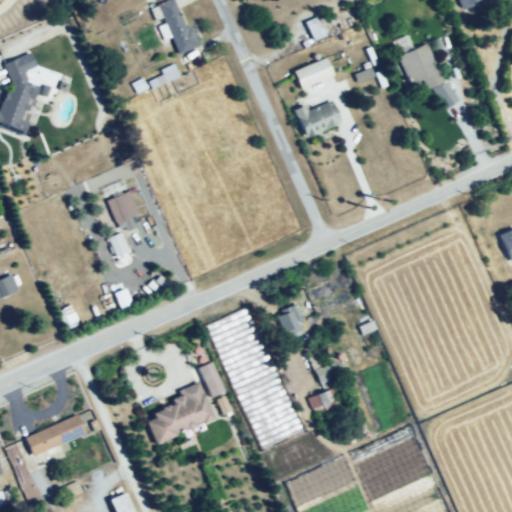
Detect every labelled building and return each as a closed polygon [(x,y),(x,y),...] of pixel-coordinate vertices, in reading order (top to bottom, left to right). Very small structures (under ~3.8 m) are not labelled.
[(179,56),(157,4),(166,0),(180,0),(200,48),(179,56)] [(460,0),(482,0),(484,3),(465,11),(460,0)] [(327,38),(313,44),(304,23),(318,17),(327,38)] [(401,55),(428,43),(444,77),(417,89),(401,55)] [(18,57),(28,85),(38,89),(30,115),(23,112),(20,120),(28,123),(23,138),(0,127),(0,99),(2,94),(7,97),(12,86),(11,80),(7,81),(2,65),(18,57)] [(293,72),(327,57),(336,77),(301,92),(293,72)] [(152,88),(146,75),(172,63),(178,76),(152,88)] [(350,78),(369,70),(374,84),(356,91),(350,78)] [(134,93),(144,89),(139,78),(129,83),(134,93)] [(458,101),(442,109),(434,90),(450,83),(458,101)] [(344,122),(306,140),(294,114),(333,97),(344,122)] [(104,200),(130,189),(144,220),(119,231),(104,200)] [(511,259),(511,260),(500,235),(511,229),(511,259)] [(105,237),(113,256),(126,251),(118,232),(105,237)] [(0,298),(0,271),(5,269),(15,292),(0,298)] [(193,327),(240,303),(303,428),(256,452),(193,327)] [(273,314),(297,304),(310,333),(286,344),(273,314)] [(195,367),(208,397),(222,391),(209,361),(195,367)] [(315,372),(336,365),(340,377),(319,384),(315,372)] [(198,381),(214,422),(155,446),(146,423),(155,420),(153,414),(173,406),(170,399),(180,395),(178,389),(198,381)] [(309,411),(305,400),(340,388),(343,400),(309,411)] [(23,438),(75,415),(83,432),(31,456),(23,438)] [(290,511),(282,494),(407,434),(443,511),(290,511)] [(62,485),(66,496),(78,492),(75,481),(62,485)] [(117,511),(111,497),(123,492),(131,511),(117,511)]
